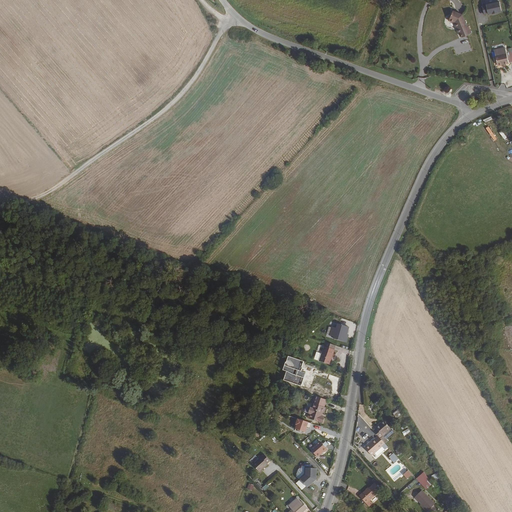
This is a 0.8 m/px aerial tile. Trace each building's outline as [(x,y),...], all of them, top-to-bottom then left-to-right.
[(471,34),(468,26),(467,27),(463,15),(454,11),(451,16),(450,16),(448,19),(450,21),(454,23),(456,28),(457,28),(460,33),(462,38),(471,34)] [(495,56),(497,65),(508,63),(506,53),(495,56)] [(494,141),(497,139),(489,126),(486,128),(494,141)] [(327,336),(346,342),(350,327),(336,323),(335,327),(330,326),(327,336)] [(331,365),(336,350),(335,349),(336,345),(328,342),(321,361),(331,365)] [(301,378),(304,369),(303,367),(305,362),(289,357),(287,363),(291,365),(286,382),(303,387),(305,379),(301,378)] [(286,382),(291,365),(287,363),(282,380),(286,382)] [(241,392),(229,404),(231,407),(244,395),(241,392)] [(324,407),(322,406),(325,399),(315,395),(314,399),(315,400),(314,404),(313,403),(311,409),(308,408),(307,413),(308,413),(306,418),(320,422),(322,418),(319,417),(321,412),(322,413),(324,407)] [(179,402),(174,415),(189,420),(193,407),(179,402)] [(378,434),(388,424),(382,416),(374,424),(374,425),(372,427),(376,432),(378,434)] [(383,440),(378,434),(376,432),(364,444),(371,451),(383,440)] [(327,449),(320,441),(319,442),(326,450),(327,449)] [(323,453),(326,450),(319,442),(311,449),(317,456),(322,452),(323,453)] [(265,456),(254,467),(260,474),(269,466),(267,465),(270,462),(265,456)] [(412,463),(418,471),(421,469),(415,460),(412,463)] [(298,477),(305,474),(307,468),(306,468),(303,473),(298,475),(298,477)] [(313,479),(316,472),(307,468),(305,474),(298,477),(301,485),(312,481),(313,479)] [(302,487),(313,482),(317,472),(316,472),(313,479),(312,481),(301,485),(302,487)] [(426,490),(433,484),(423,472),(416,479),(426,490)] [(407,486),(416,479),(412,474),(405,479),(408,482),(402,486),(401,485),(395,488),(399,493),(408,487),(407,486)] [(372,480),(358,493),(367,504),(371,500),(368,497),(378,487),(372,480)] [(421,498),(413,488),(405,496),(413,505),(421,498)] [(295,510),(302,503),(298,499),(291,506),(295,510)] [(304,511),(308,508),(303,502),(302,503),(295,510),(292,511),(304,511)]
